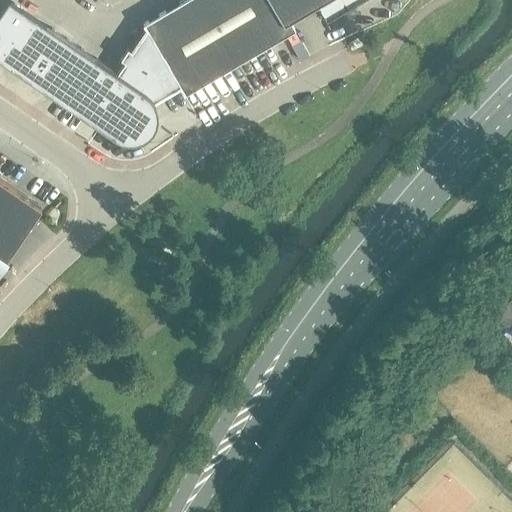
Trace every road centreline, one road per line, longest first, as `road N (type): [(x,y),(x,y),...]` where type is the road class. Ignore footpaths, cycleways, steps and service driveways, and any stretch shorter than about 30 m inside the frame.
road 1 (primary): [(177,511),(246,396),(380,218),(511,85)]
road 2 (unclassified): [(121,206),(198,147),(349,62)]
road 3 (unclassified): [(0,322),(121,206)]
road 4 (unclassified): [(121,206),(0,115)]
